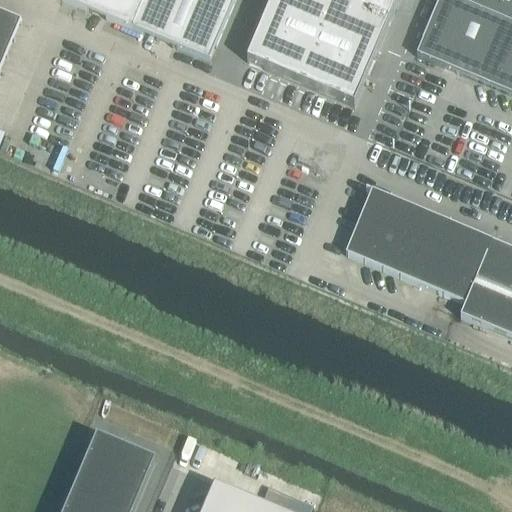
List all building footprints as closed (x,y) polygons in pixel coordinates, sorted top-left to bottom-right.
[(53,0),(132,33),(209,66),(236,0),(53,0)] [(274,0),(247,65),(354,110),(387,32),(400,0),(274,0)] [(511,0),(436,0),(440,2),(425,39),(424,38),(422,44),(422,46),(422,47),(416,61),(417,62),(511,101),(511,0)] [(0,76),(21,26),(0,16),(0,76)] [(346,258),(466,308),(460,321),(511,342),(511,254),(366,194),(366,195),(371,197),(346,258)] [(135,511),(155,466),(96,441),(66,511),(135,511)] [(264,511),(261,511),(214,491),(204,511),(264,511)]
